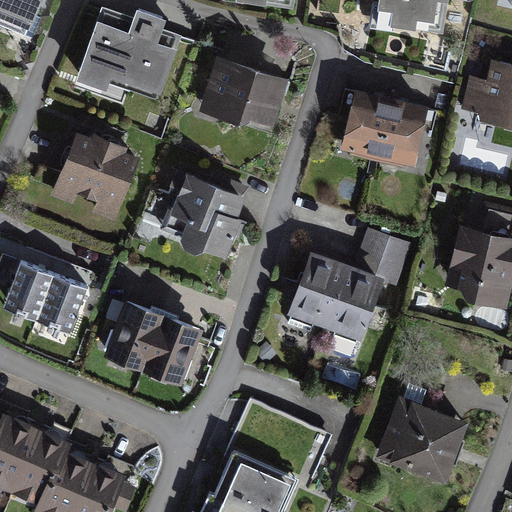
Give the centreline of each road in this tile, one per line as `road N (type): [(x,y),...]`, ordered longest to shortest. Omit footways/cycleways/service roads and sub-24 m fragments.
road 1 (residential): [(190,445),(236,340),(324,70),(322,52),(308,40),(175,0)]
road 2 (residential): [(0,364),(190,445)]
road 3 (residential): [(71,0),(0,175)]
